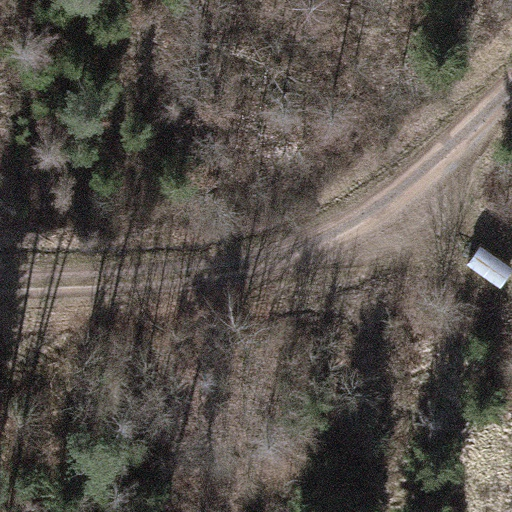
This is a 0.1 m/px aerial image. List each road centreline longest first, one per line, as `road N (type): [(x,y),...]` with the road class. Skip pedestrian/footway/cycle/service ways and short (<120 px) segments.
road 1 (track): [(511,80),(393,199),(228,265)]
road 2 (track): [(228,265),(511,277)]
road 3 (track): [(0,289),(228,265)]
